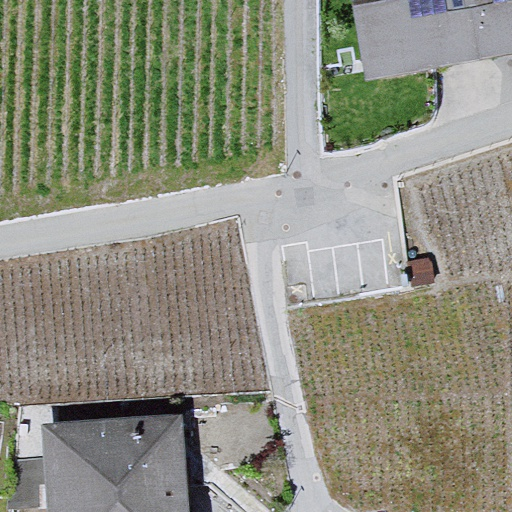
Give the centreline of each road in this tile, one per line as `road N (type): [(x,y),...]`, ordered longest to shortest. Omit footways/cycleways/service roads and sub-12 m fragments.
road 1 (residential): [(511,129),(124,225),(0,240)]
road 2 (unknown): [(310,511),(245,196)]
